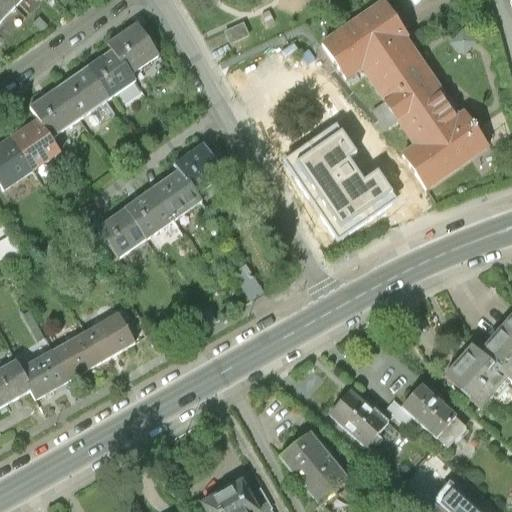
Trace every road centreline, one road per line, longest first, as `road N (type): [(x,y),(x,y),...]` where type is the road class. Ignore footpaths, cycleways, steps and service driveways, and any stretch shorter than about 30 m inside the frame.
road 1 (primary): [(0,498),(336,308)]
road 2 (residential): [(336,308),(163,0)]
road 3 (primary): [(336,308),(511,227)]
road 4 (residential): [(132,0),(0,90)]
